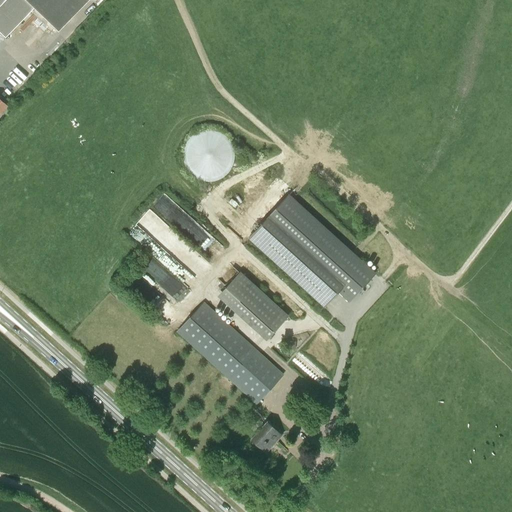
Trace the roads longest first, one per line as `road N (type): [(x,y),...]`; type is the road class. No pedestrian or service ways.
road 1 (track): [(403,253),(220,90),(183,0)]
road 2 (primary): [(226,511),(33,337)]
road 3 (track): [(511,205),(458,275),(432,276),(403,253),(376,286)]
